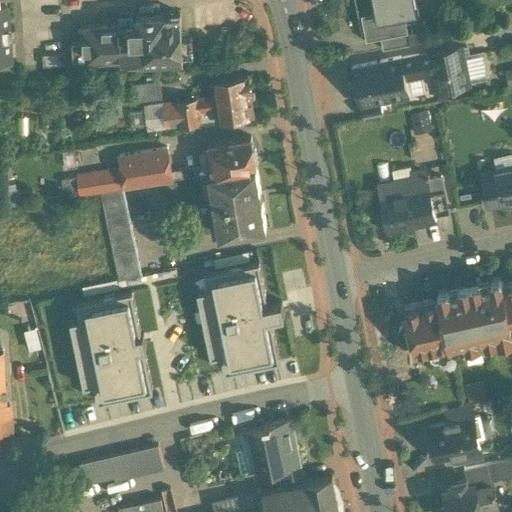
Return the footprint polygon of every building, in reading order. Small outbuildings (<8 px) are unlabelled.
[(416,0),(375,0),(377,9),(362,12),(367,38),(409,30),(404,6),(417,3),(416,0)] [(0,59),(10,58),(7,5),(0,5),(0,59)] [(137,20),(120,21),(83,24),(85,60),(123,58),(140,57),(140,58),(184,55),(181,10),(137,13),(137,20)] [(423,10),(410,10),(411,25),(424,24),(423,10)] [(462,44),(423,51),(427,69),(435,67),(439,87),(469,81),(462,44)] [(65,51),(43,53),(44,64),(66,63),(66,60),(65,51)] [(420,52),(403,56),(406,73),(423,70),(420,52)] [(402,54),(353,64),(361,103),(362,103),(381,99),(411,93),(406,73),(403,56),(402,54)] [(210,95),(176,100),(179,123),(202,120),(202,119),(217,117),(217,118),(254,112),(251,91),(249,74),(212,79),(214,89),(215,94),(210,95)] [(153,80),(139,82),(141,100),(155,97),(153,80)] [(381,99),(362,103),(364,115),(384,111),(381,99)] [(176,100),(163,101),(166,125),(179,123),(176,100)] [(414,108),(416,128),(434,126),(431,106),(414,108)] [(252,134),(209,142),(213,162),(204,164),(205,172),(257,163),(252,134)] [(169,146),(121,154),(123,166),(126,185),(174,177),(172,168),(169,146)] [(511,152),(496,156),(498,167),(511,164),(511,152)] [(194,165),(172,168),(174,177),(205,172),(204,164),(203,163),(201,163),(201,162),(193,163),(194,165)] [(267,227),(257,163),(209,171),(219,234),(267,227)] [(411,164),(393,167),(396,178),(413,175),(411,164)] [(511,164),(498,167),(482,171),(490,203),(511,198),(511,164)] [(123,166),(79,173),(81,192),(126,185),(123,166)] [(396,178),(379,182),(382,195),(430,185),(429,176),(431,176),(430,171),(413,175),(396,178)] [(81,191),(78,173),(65,175),(68,193),(81,191)] [(431,176),(429,176),(430,185),(436,212),(449,209),(442,173),(431,176)] [(144,270),(126,185),(102,190),(119,275),(144,270)] [(430,185),(382,195),(388,227),(437,217),(436,212),(430,185)] [(269,301),(260,259),(215,268),(218,285),(198,290),(212,355),(232,351),(235,368),(281,358),(272,316),(286,313),(283,299),(269,301)] [(511,278),(503,280),(503,278),(500,276),(493,278),(491,281),(492,283),(483,285),(482,280),(470,283),(484,343),(511,337),(511,278)] [(439,295),(405,302),(409,318),(403,320),(400,325),(400,330),(402,335),(407,338),(413,337),(416,353),(440,347),(441,351),(451,349),(452,350),(484,343),(470,283),(459,286),(460,290),(451,292),(451,290),(448,288),(440,290),(439,292),(439,295)] [(142,331),(133,288),(88,298),(91,315),(71,319),(85,384),(105,380),(109,397),(154,388),(145,345),(148,344),(145,330),(142,331)] [(467,379),(470,397),(490,393),(487,376),(467,379)] [(0,400),(0,429),(11,428),(9,400),(5,400),(0,400)] [(471,401),(445,408),(448,420),(474,415),(471,401)] [(448,420),(431,424),(438,456),(461,452),(462,459),(483,455),(478,434),(484,432),(480,414),(474,415),(448,420)] [(292,415),(264,421),(264,423),(242,427),(242,429),(251,427),(254,444),(259,470),(255,471),(256,472),(302,463),(302,462),(301,462),(292,417),(293,416),(292,415)] [(251,427),(242,429),(246,446),(254,444),(251,427)] [(159,442),(111,453),(116,474),(117,477),(165,466),(159,442)] [(111,453),(81,460),(86,481),(116,474),(111,453)] [(506,457),(488,461),(491,475),(509,471),(506,457)] [(488,461),(464,467),(467,477),(468,482),(476,481),(477,485),(492,481),(491,475),(488,461)] [(331,473),(263,487),(265,497),(267,511),(340,511),(333,472),(331,473)] [(476,481),(468,482),(467,477),(457,479),(459,485),(445,488),(450,511),(482,511),(482,508),(498,505),(492,481),(477,485),(476,481)] [(265,497),(263,487),(214,497),(217,510),(262,501),(261,498),(265,497)] [(164,511),(162,495),(119,504),(120,511),(164,511)] [(209,511),(267,511),(265,497),(261,498),(262,501),(209,511)]
